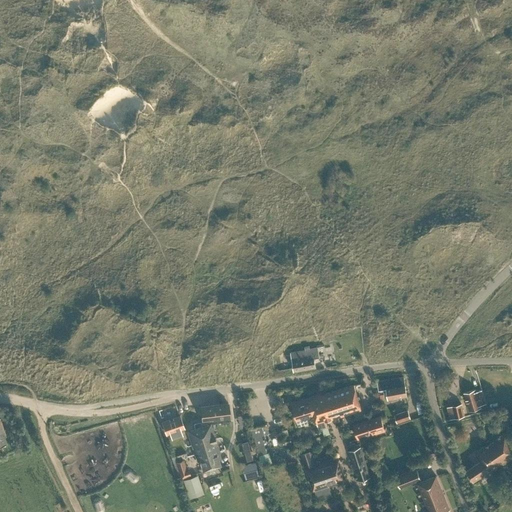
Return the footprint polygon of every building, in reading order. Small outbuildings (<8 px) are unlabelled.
[(291,352),(294,370),(316,366),(314,357),(319,356),(317,347),(310,348),(310,346),(305,347),(305,349),(291,352)] [(407,395),(404,377),(377,381),(379,389),(386,388),(388,399),(407,395)] [(327,426),(326,421),(336,417),(337,421),(340,420),(339,417),(362,409),(354,384),(321,394),(320,392),(291,401),(298,425),(309,422),(307,416),(314,414),(319,429),(327,426)] [(482,390),(476,391),(475,389),(464,393),(469,411),(481,407),(480,405),(486,403),(482,390)] [(230,417),(228,403),(200,406),(202,421),(230,417)] [(448,407),(450,419),(464,415),(461,404),(448,407)] [(511,407),(502,410),(504,420),(511,417),(511,407)] [(408,410),(394,414),(397,422),(410,418),(408,410)] [(358,438),(385,430),(380,415),(354,424),(358,438)] [(180,429),(184,428),(180,416),(162,422),(166,434),(169,433),(171,438),(182,435),(180,429)] [(479,422),(464,426),(467,437),(473,436),(473,437),(482,435),(479,422)] [(215,439),(211,424),(187,432),(196,460),(199,459),(203,470),(220,465),(218,459),(221,458),(219,453),(220,453),(215,439)] [(267,425),(251,430),(262,465),(272,462),(269,452),(267,453),(262,435),(269,433),(267,425)] [(480,463),(466,471),(468,475),(473,482),(487,472),(489,475),(494,472),(498,470),(497,468),(511,457),(511,444),(505,433),(486,446),(484,447),(476,452),(475,453),(480,463)] [(248,439),(241,441),(246,459),(253,457),(248,439)] [(370,476),(360,446),(349,450),(358,479),(370,476)] [(315,464),(310,450),(301,453),(305,467),(315,464)] [(186,469),(183,460),(176,462),(181,478),(190,475),(188,469),(186,469)] [(307,470),(313,489),(328,484),(328,485),(337,482),(337,481),(344,479),(338,460),(331,462),(330,461),(314,466),(314,467),(307,470)] [(249,471),(251,478),(258,476),(255,463),(243,466),(244,472),(249,471)] [(421,479),(417,470),(396,478),(400,488),(421,479)] [(188,496),(203,492),(197,473),(182,478),(188,496)] [(445,511),(450,509),(436,476),(417,483),(429,511),(445,511)] [(504,491),(500,484),(494,487),(499,494),(504,491)]
